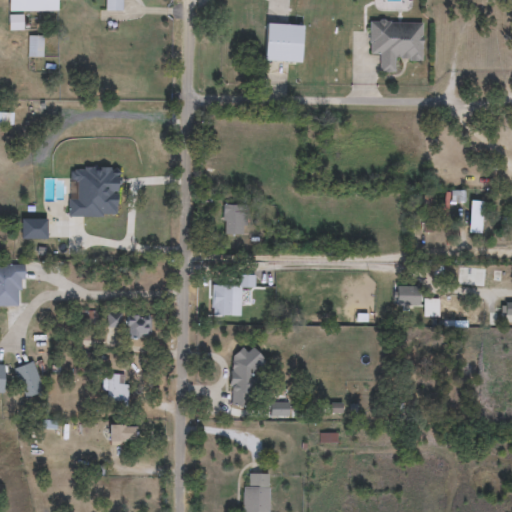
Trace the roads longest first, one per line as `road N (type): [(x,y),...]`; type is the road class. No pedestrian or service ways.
road 1 (residential): [(181,511),(190,0)]
road 2 (residential): [(190,103),(444,103)]
